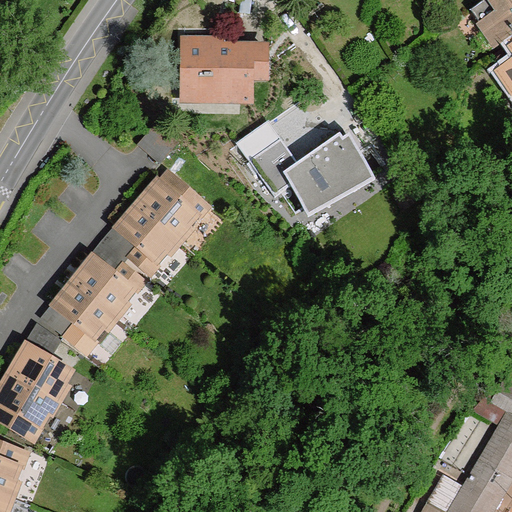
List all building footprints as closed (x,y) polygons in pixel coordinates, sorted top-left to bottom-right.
[(511,0),(481,0),(485,5),(472,14),(496,49),(507,42),(511,48),(511,67),(501,75),(511,91),(511,0)] [(227,38),(182,37),(181,104),(256,105),(256,85),(274,85),(274,45),(227,44),(227,38)] [(345,130),(286,173),(314,212),(373,169),(345,130)] [(97,256),(46,320),(91,360),(152,282),(216,211),(171,170),(116,233),(97,256)] [(66,346),(40,328),(0,397),(0,422),(39,447),(84,373),(59,357),(66,346)] [(440,494),(428,511),(497,511),(511,486),(511,388),(499,381),(479,415),(503,428),(468,488),(439,472),(429,489),(440,494)] [(0,511),(11,511),(35,454),(0,437),(0,511)]
